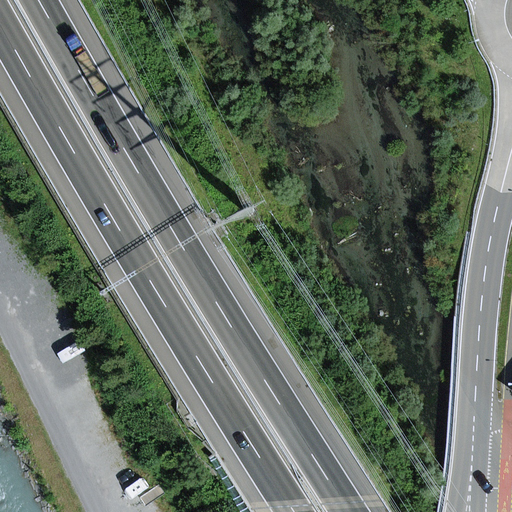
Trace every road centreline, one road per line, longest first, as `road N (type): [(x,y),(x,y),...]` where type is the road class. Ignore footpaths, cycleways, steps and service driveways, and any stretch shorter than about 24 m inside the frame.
road 1 (motorway): [(349,511),(39,0)]
road 2 (motorway): [(0,23),(294,511)]
road 3 (tertiary): [(473,448),(483,282),(511,148)]
road 4 (track): [(95,511),(0,319)]
